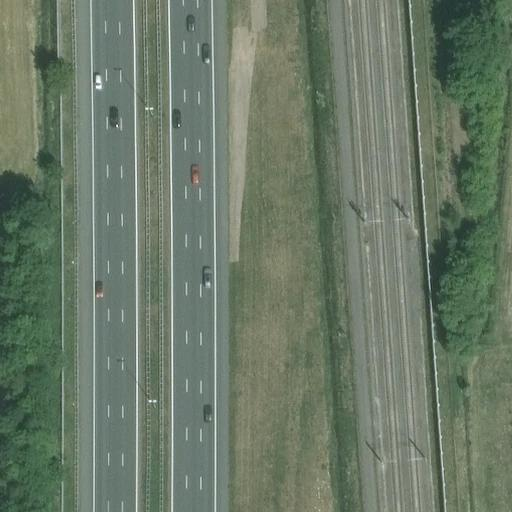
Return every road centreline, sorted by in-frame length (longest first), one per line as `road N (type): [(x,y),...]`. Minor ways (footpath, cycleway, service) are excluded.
road 1 (motorway): [(106,0),(111,511)]
road 2 (motorway): [(187,511),(183,0)]
